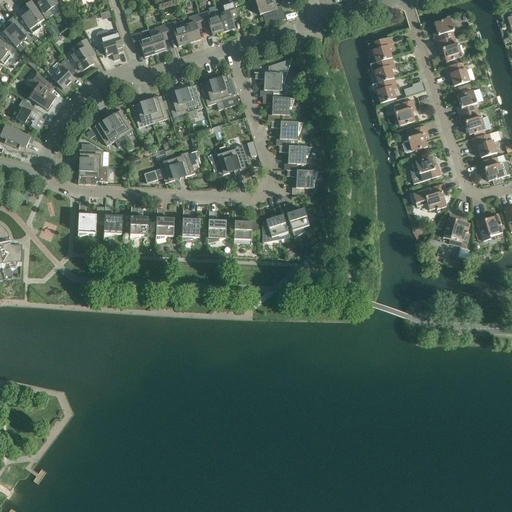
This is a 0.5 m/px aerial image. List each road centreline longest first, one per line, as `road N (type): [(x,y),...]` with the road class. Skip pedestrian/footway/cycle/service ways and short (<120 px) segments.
road 1 (residential): [(39,176),(78,192),(247,199),(266,192),(270,173),(231,49)]
road 2 (residential): [(414,26),(464,184),(482,195),(511,187)]
road 3 (residential): [(138,74),(105,80),(71,108),(39,176)]
